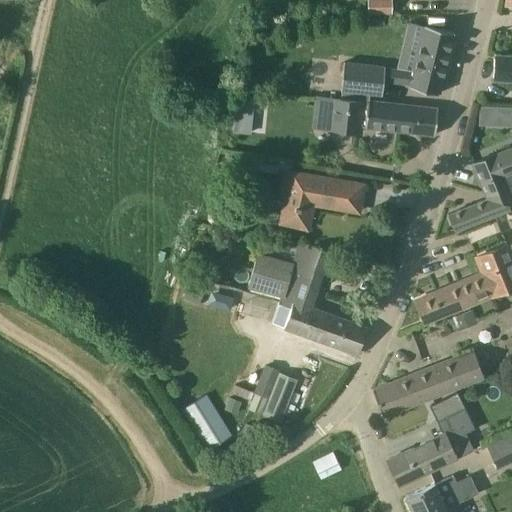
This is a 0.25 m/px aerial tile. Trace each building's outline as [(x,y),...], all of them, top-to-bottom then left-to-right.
[(391,0),(367,0),(367,13),(391,13),(391,0)] [(454,32),(425,25),(414,70),(344,62),(341,91),(369,94),(382,95),(383,81),(411,84),(410,87),(439,94),(454,32)] [(511,55),(495,54),(493,79),(511,80),(511,55)] [(340,98),(369,101),(369,94),(341,91),(340,98)] [(340,98),(333,98),(330,129),(360,133),(361,127),(366,127),(366,128),(367,128),(367,127),(434,135),(435,135),(438,108),(437,108),(436,108),(369,101),(340,98)] [(497,107),(478,106),(478,120),(497,120),(497,107)] [(485,194),(511,183),(511,145),(511,146),(496,153),(495,153),(474,162),(473,162),(472,163),(485,194)] [(308,228),(313,205),(358,213),(363,184),(288,171),(279,222),(308,228)] [(511,183),(485,194),(487,198),(448,214),(454,230),(511,207),(511,183)] [(247,288),(280,297),(310,307),(329,251),(300,241),(292,263),(257,253),(247,288)] [(511,286),(511,259),(506,244),(475,257),(481,273),(415,300),(424,323),(511,286)] [(183,299),(198,306),(206,289),(191,282),(183,299)] [(310,307),(280,297),(278,304),(288,308),(282,328),(357,354),(366,327),(310,307)] [(458,332),(479,324),(473,309),(452,317),(458,332)] [(345,354),(328,346),(324,354),(341,362),(345,354)] [(372,389),(382,415),(484,376),(474,350),(372,389)] [(265,366),(255,391),(258,393),(251,409),(261,413),(278,371),(265,366)] [(205,392),(180,408),(207,449),(231,433),(205,392)] [(236,414),(242,402),(230,397),(224,409),(236,414)] [(456,458),(448,442),(474,429),(465,408),(437,421),(443,434),(387,460),(399,485),(456,458)] [(496,467),(511,459),(511,433),(486,445),(496,467)] [(333,453),(313,462),(321,478),(341,469),(333,453)] [(405,496),(412,511),(450,511),(448,507),(478,492),(473,481),(460,487),(456,477),(438,486),(436,481),(405,496)]
